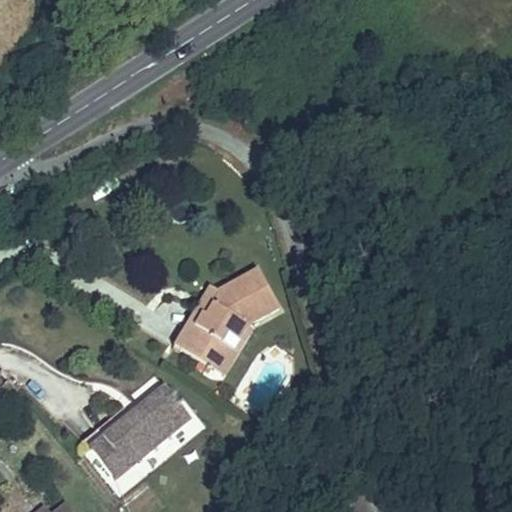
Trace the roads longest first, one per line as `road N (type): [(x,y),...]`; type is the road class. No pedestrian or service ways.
road 1 (residential): [(360,511),(271,164),(165,116),(50,166),(27,172),(0,160)]
road 2 (secondary): [(0,160),(249,0)]
